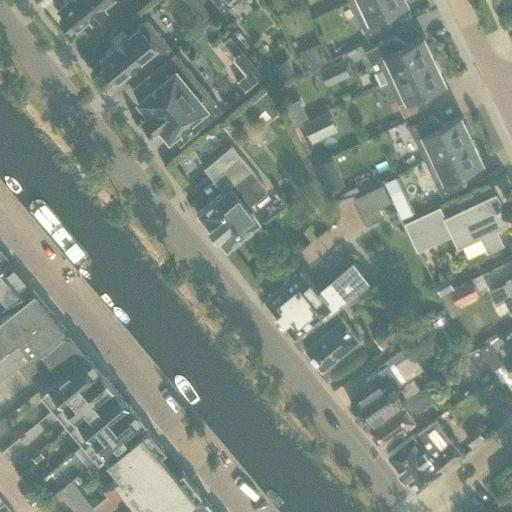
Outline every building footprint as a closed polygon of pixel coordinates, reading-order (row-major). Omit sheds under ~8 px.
[(100,3),(103,0),(64,0),(58,5),(61,9),(58,11),(68,23),(71,20),(74,24),(87,13),(91,17),(103,7),(100,3)] [(213,0),(223,12),(236,0),(213,0)] [(406,0),(352,0),(351,1),(367,35),(390,24),(384,13),(408,2),(406,0)] [(204,6),(196,13),(202,21),(211,14),(204,6)] [(170,48),(146,18),(126,35),(123,31),(110,41),(114,45),(100,56),(104,60),(101,63),(110,74),(113,71),(116,75),(138,57),(146,67),(170,48)] [(382,68),(388,81),(435,59),(424,36),(400,47),(395,35),(365,50),(375,71),(382,68)] [(312,47),(301,51),(308,67),(319,62),(312,47)] [(243,51),(242,51),(233,58),(246,74),(240,78),(237,81),(245,90),(263,75),(249,58),(243,51)] [(221,109),(198,80),(174,52),(150,72),(158,82),(137,100),(147,112),(144,114),(154,127),(157,124),(167,137),(189,119),(197,129),(221,109)] [(328,85),(350,75),(343,59),(320,70),(328,85)] [(445,81),(435,59),(388,81),(404,115),(427,104),(422,93),(445,81)] [(299,99),(286,105),(294,122),(308,116),(299,99)] [(409,126),(426,160),(472,138),(461,115),(438,126),(432,115),(409,126)] [(483,161),(472,138),(426,160),(442,194),(465,183),(459,172),(483,161)] [(223,192),(196,213),(225,248),(258,221),(246,206),(263,192),(263,185),(230,145),(204,167),(223,192)] [(0,147),(0,174),(13,164),(0,147)] [(361,211),(390,197),(383,182),(354,196),(361,211)] [(506,208),(499,193),(441,221),(435,209),(405,223),(418,252),(454,235),(459,246),(481,235),(487,246),(491,248),(499,244),(501,239),(496,228),(509,222),(503,209),(506,208)] [(405,194),(394,200),(402,217),(413,212),(405,194)] [(64,221),(45,236),(109,314),(127,298),(64,221)] [(29,285),(7,259),(0,264),(0,306),(1,308),(29,285)] [(354,261),(320,289),(302,268),(265,297),(296,334),(321,313),(325,317),(370,280),(354,261)] [(511,273),(511,274),(511,282),(492,292),(497,303),(506,299),(511,313),(511,312),(511,273)] [(457,305),(479,295),(473,282),(451,292),(457,305)] [(0,375),(17,364),(27,379),(50,364),(57,373),(84,352),(84,351),(84,352),(68,333),(65,335),(62,332),(65,329),(32,289),(0,315),(0,375)] [(308,344),(305,346),(322,367),(359,338),(336,309),(302,336),(308,344)] [(383,349),(400,336),(391,324),(374,337),(383,349)] [(490,342),(480,349),(492,368),(503,361),(490,342)] [(350,402),(367,425),(419,389),(414,381),(398,391),(394,385),(422,366),(408,345),(385,360),(388,363),(366,377),(372,387),(350,402)] [(53,408),(99,370),(84,352),(57,373),(58,374),(38,390),(53,408)] [(454,367),(471,392),(484,384),(467,358),(454,367)] [(113,386),(99,370),(53,408),(68,425),(113,386)] [(199,381),(180,397),(244,474),(263,459),(199,381)] [(369,425),(382,443),(415,420),(408,410),(414,406),(418,411),(437,398),(428,385),(369,425)] [(82,442),(128,403),(113,386),(68,425),(82,442)] [(142,421),(128,403),(82,442),(75,449),(80,455),(88,448),(97,459),(142,421)] [(4,416),(0,419),(0,433),(11,425),(4,416)] [(417,489),(442,468),(441,466),(462,450),(444,430),(436,417),(413,433),(388,454),(417,489)] [(144,424),(103,458),(115,473),(102,483),(109,492),(159,453),(159,452),(164,448),(144,424)] [(126,511),(145,511),(147,511),(175,511),(200,492),(181,468),(175,473),(167,463),(159,453),(109,492),(110,493),(119,485),(127,495),(135,505),(126,511)] [(80,511),(84,511),(92,506),(71,479),(61,487),(80,511)] [(215,511),(213,509),(214,508),(202,494),(178,511),(215,511)] [(11,511),(4,502),(0,505),(0,511),(11,511)]
